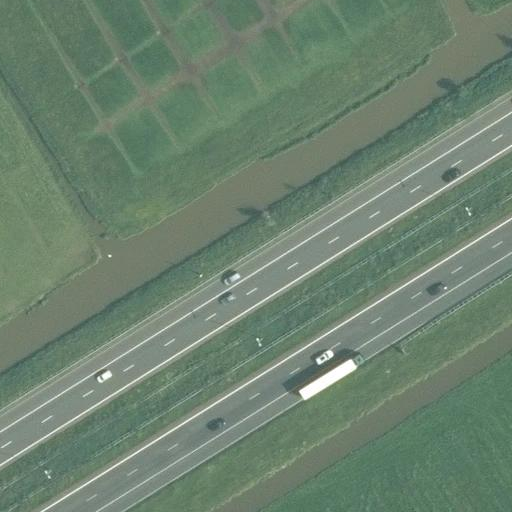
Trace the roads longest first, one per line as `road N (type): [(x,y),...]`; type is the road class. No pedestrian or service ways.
road 1 (motorway): [(511,128),(0,447)]
road 2 (motorway): [(83,511),(511,244)]
